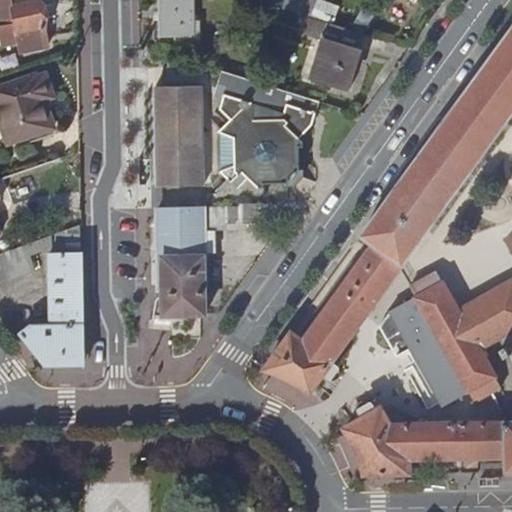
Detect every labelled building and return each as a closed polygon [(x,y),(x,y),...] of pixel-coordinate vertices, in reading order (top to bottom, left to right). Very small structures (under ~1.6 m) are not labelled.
[(48,47),(39,0),(10,0),(20,52),(48,47)] [(161,0),(162,36),(193,35),(192,0),(161,0)] [(255,0),(255,1),(275,7),(298,13),(303,0),(255,0)] [(305,0),(302,11),(313,15),(319,0),(305,0)] [(352,47),(357,32),(352,30),(309,17),(304,32),(323,38),(312,77),(350,90),(362,50),(352,47)] [(382,405),(346,430),(349,435),(354,445),(360,458),(364,474),(411,473),(410,459),(503,457),(503,472),(511,472),(511,30),(363,237),(374,245),(306,340),(294,332),(267,369),(278,372),(290,378),(301,385),(313,394),(511,117),(511,422),(390,425),(382,405)] [(314,99),(252,79),(223,71),(219,85),(230,88),(229,96),(225,95),(224,99),(221,110),(233,120),(221,132),(220,172),(234,183),(245,172),(261,189),(266,188),(265,186),(289,185),(301,171),(301,149),(305,150),(305,143),(301,138),(315,125),(318,113),(311,110),(314,99)] [(34,75),(0,86),(0,122),(4,136),(24,129),(27,137),(53,128),(43,100),(52,97),(45,75),(35,79),(34,75)] [(216,97),(224,99),(225,95),(229,96),(230,88),(219,85),(216,97)] [(156,87),(158,185),(204,184),(202,87),(156,87)] [(33,172),(43,200),(52,198),(55,205),(73,199),(71,191),(71,189),(62,162),(33,172)] [(300,198),(315,180),(305,177),(295,188),(300,198)] [(52,198),(43,200),(46,208),(55,205),(52,198)] [(240,204),(240,220),(280,220),(280,202),(240,204)] [(202,206),(157,207),(158,288),(161,289),(161,296),(171,296),(171,315),(204,314),(203,232),(202,207),(202,206)] [(202,207),(203,232),(225,231),(224,221),(224,207),(202,207)] [(78,225),(0,253),(0,281),(36,269),(31,254),(55,245),(55,250),(79,249),(78,225)] [(83,362),(81,253),(53,254),(53,325),(33,324),(21,333),(43,362),(83,362)] [(481,352),(511,334),(511,284),(461,314),(445,284),(443,284),(438,274),(412,288),(418,298),(393,314),(380,328),(389,343),(404,335),(408,341),(399,347),(416,374),(425,369),(446,408),(455,402),(461,413),(464,417),(486,415),(502,407),(494,394),(503,389),(496,379),(497,378),(481,352)]
